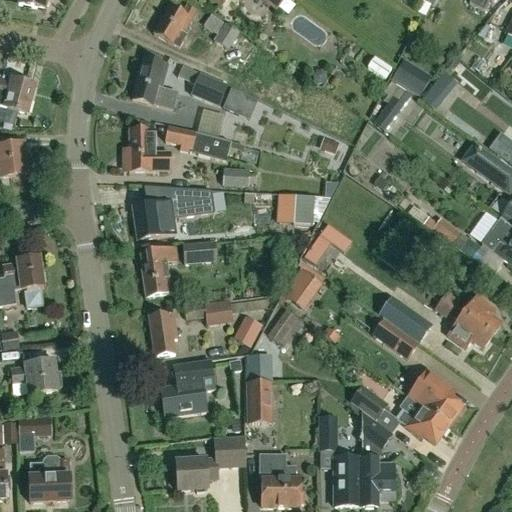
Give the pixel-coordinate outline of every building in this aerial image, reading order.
[(19,0),(18,7),(44,12),(46,0),(19,0)] [(208,0),(221,9),(228,0),(208,0)] [(285,0),(257,0),(275,14),(285,0)] [(417,0),(416,2),(432,10),(438,0),(417,0)] [(483,14),(489,0),(471,0),(468,7),(483,14)] [(511,4),(502,0),(501,0),(492,20),(498,23),(493,32),(511,41),(511,4)] [(153,37),(178,51),(185,38),(182,36),(195,13),(186,8),(182,15),(170,8),(153,37)] [(238,36),(210,17),(202,29),(216,38),(212,43),(227,53),(238,36)] [(391,72),(374,61),(367,70),(384,82),(391,72)] [(176,98),(159,93),(165,70),(141,64),(131,105),(150,110),(171,116),(176,98)] [(189,99),(218,110),(227,87),(182,69),(177,82),(193,88),(189,99)] [(417,71),(405,90),(418,99),(430,79),(417,71)] [(321,73),(316,73),(313,77),(313,82),(317,86),(322,85),(326,81),(325,76),(321,73)] [(26,117),(34,88),(13,82),(12,86),(0,82),(0,109),(5,111),(26,117)] [(387,96),(402,107),(410,98),(394,86),(387,96)] [(511,97),(498,86),(468,119),(482,132),(511,99),(511,97)] [(421,102),(432,112),(443,98),(432,88),(421,102)] [(223,112),(237,117),(245,98),(231,92),(223,112)] [(394,118),(383,110),(371,126),(382,134),(394,118)] [(219,140),(196,135),(196,136),(167,129),(163,146),(179,149),(178,154),(226,166),(230,151),(243,154),(244,148),(218,142),(219,140)] [(129,175),(169,174),(168,156),(153,156),(153,133),(128,133),(128,161),(126,161),(123,164),(123,170),(126,173),(129,173),(129,175)] [(323,153),(334,157),(338,146),(327,142),(323,153)] [(511,146),(510,145),(499,160),(511,169),(511,146)] [(0,180),(28,177),(23,147),(0,150),(0,180)] [(506,199),(511,190),(511,175),(487,157),(474,175),(506,199)] [(387,185),(380,179),(374,187),(381,193),(387,185)] [(329,201),(337,186),(325,185),(324,200),(329,201)] [(137,243),(167,239),(165,224),(172,223),(170,213),(194,209),(192,193),(144,191),(146,209),(132,211),(137,243)] [(294,227),(312,228),(313,201),(295,200),(294,227)] [(511,205),(500,223),(511,231),(511,205)] [(511,231),(500,223),(499,223),(511,232),(511,240),(505,249),(498,244),(491,255),(511,270),(511,231)] [(343,256),(351,245),(327,227),(319,239),(302,262),(314,270),(330,247),(343,256)] [(486,255),(460,236),(451,249),(477,268),(486,255)] [(213,245),(181,248),(183,269),(215,266),(213,245)] [(145,301),(181,296),(179,281),(168,282),(166,266),(176,264),(174,251),(145,255),(147,268),(141,269),(145,301)] [(43,289),(39,260),(16,263),(17,267),(3,269),(4,281),(0,281),(0,309),(15,307),(13,293),(26,291),(27,295),(24,296),(26,311),(42,309),(40,293),(37,294),(36,290),(43,289)] [(282,299),(300,311),(318,285),(300,272),(282,299)] [(427,294),(439,303),(447,291),(435,283),(427,294)] [(441,304),(491,340),(500,328),(488,319),(494,312),(476,299),(464,314),(456,308),(458,304),(447,296),(441,304)] [(231,318),(265,313),(271,301),(229,307),(229,304),(202,308),(206,329),(232,326),(231,318)] [(491,340),(441,304),(435,312),(447,321),(450,317),(458,323),(446,339),(465,352),(470,344),(482,353),(491,340)] [(284,313),(267,338),(286,352),(303,327),(284,313)] [(432,327),(413,314),(399,334),(417,347),(432,327)] [(176,343),(172,316),(148,319),(149,328),(154,360),(175,357),(172,343),(176,343)] [(413,345),(379,321),(365,339),(399,363),(413,345)] [(250,351),(256,341),(242,333),(237,344),(250,351)] [(0,343),(1,354),(19,352),(16,335),(0,337),(0,343)] [(28,398),(57,394),(53,363),(24,367),(25,371),(10,373),(12,388),(26,386),(28,398)] [(230,375),(241,374),(239,363),(229,364),(230,375)] [(185,387),(159,391),(164,422),(205,416),(201,385),(211,384),(209,369),(184,373),(185,387)] [(454,394),(426,374),(408,400),(421,409),(446,428),(460,410),(448,401),(454,394)] [(245,386),(246,428),(272,427),(271,385),(245,386)] [(349,406),(374,424),(386,407),(361,389),(349,406)] [(446,428),(421,409),(413,421),(403,414),(396,423),(406,430),(420,440),(422,438),(433,446),(446,428)] [(360,461),(360,510),(375,510),(375,504),(392,503),(392,478),(391,467),(376,468),(376,463),(390,437),(360,415),(360,461)] [(19,439),(33,438),(52,436),(50,420),(18,422),(19,439)] [(318,421),(319,455),(332,455),(335,455),(335,421),(318,421)] [(16,447),(16,426),(3,426),(4,448),(16,447)] [(27,482),(28,505),(68,504),(68,480),(65,480),(65,463),(60,463),(55,459),(46,460),(42,463),(41,466),(29,467),(29,482),(27,482)] [(259,459),(259,476),(261,476),(261,511),(298,511),(298,481),(294,481),(294,470),(284,470),(284,459),(259,459)] [(351,461),(332,461),(333,473),(333,510),(350,510),(360,510),(360,461),(351,461)] [(215,463),(175,465),(177,494),(206,493),(205,483),(216,482),(215,463)]
